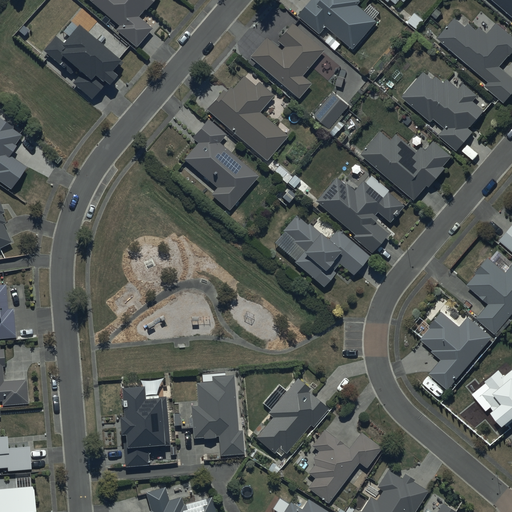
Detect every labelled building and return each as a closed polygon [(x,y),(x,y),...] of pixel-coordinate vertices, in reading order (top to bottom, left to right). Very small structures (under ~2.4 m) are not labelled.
[(88,0),(118,24),(115,29),(136,47),(152,28),(138,16),(144,9),(144,10),(152,0),(88,0)] [(311,0),(298,14),(320,33),(326,25),(352,49),(377,19),(359,4),(361,1),(359,0),(311,0)] [(511,0),(494,0),(511,15),(511,0)] [(454,17),(438,37),(488,81),(485,85),(504,102),(511,92),(511,75),(500,65),(509,55),(510,55),(511,52),(511,35),(496,22),(488,33),(479,26),(477,29),(469,22),(466,26),(454,17)] [(266,37),(249,56),(298,98),(311,83),(302,75),(323,51),(291,23),(277,40),(283,46),(280,49),(266,37)] [(122,62),(77,24),(62,41),(55,35),(42,49),(70,74),(76,68),(80,72),(72,81),(91,99),(106,82),(108,84),(116,75),(113,72),(122,62)] [(425,70),(402,96),(430,121),(433,118),(444,127),(439,133),(457,150),(473,131),(468,127),(470,125),(471,126),(484,110),(472,99),(477,94),(463,82),(459,87),(448,77),(445,81),(437,74),(434,77),(425,70)] [(222,90),(206,108),(265,159),(287,134),(259,111),(274,94),(259,81),(255,85),(244,75),(232,89),(229,86),(224,92),(222,90)] [(349,104),(334,91),(314,115),(330,127),(349,104)] [(0,181),(10,189),(27,166),(9,154),(16,145),(14,144),(21,134),(0,119),(0,181)] [(197,142),(183,159),(216,186),(210,194),(229,209),(257,175),(218,142),(225,134),(207,119),(192,137),(197,142)] [(381,129),(361,152),(414,200),(428,184),(430,186),(446,168),(443,166),(452,156),(433,140),(426,149),(422,145),(418,150),(396,132),(391,138),(381,129)] [(335,177),(315,200),(354,233),(352,235),(372,253),(388,234),(373,221),(377,217),(374,215),(377,211),(389,222),(403,206),(387,192),(388,190),(370,174),(364,181),(362,180),(354,189),(347,183),(345,185),(335,177)] [(0,246),(11,242),(2,224),(6,223),(1,212),(3,211),(0,204),(0,246)] [(283,232),(275,242),(295,260),(293,261),(322,286),(334,273),(332,271),(339,263),(352,275),(369,256),(323,216),(314,227),(308,223),(307,225),(295,214),(281,230),(283,232)] [(511,224),(499,240),(511,251),(511,224)] [(495,334),(511,313),(511,263),(506,271),(488,256),(475,271),(477,272),(468,284),(490,303),(477,318),(495,334)] [(0,337),(15,337),(13,308),(7,309),(5,284),(0,284),(0,337)] [(448,388),(492,336),(468,316),(460,326),(441,310),(429,325),(430,327),(421,338),(434,349),(432,351),(441,359),(429,373),(448,388)] [(0,400),(1,401),(1,405),(27,403),(25,379),(3,381),(2,365),(4,365),(3,349),(0,348),(0,400)] [(511,368),(504,375),(499,368),(484,381),(489,387),(482,394),(494,408),(491,410),(503,424),(505,423),(507,426),(511,421),(511,368)] [(197,404),(190,405),(193,438),(203,437),(203,438),(214,437),(214,436),(217,436),(219,455),(244,453),(242,429),(237,430),(232,375),(212,377),(212,381),(195,382),(197,404)] [(310,390),(297,379),(267,412),(272,417),(255,437),(273,453),(274,451),(280,457),(284,452),(285,453),(311,424),(313,426),(329,409),(309,391),(310,390)] [(124,434),(125,446),(123,446),(124,466),(148,464),(147,445),(169,444),(164,396),(143,398),(142,385),(120,387),(122,416),(117,416),(118,434),(124,434)] [(349,448),(323,429),(311,446),(317,451),(310,461),(314,464),(308,473),(314,477),(307,487),(328,503),(358,462),(366,468),(381,447),(360,432),(349,448)] [(0,467),(6,467),(6,470),(31,468),(29,446),(7,448),(6,435),(0,435),(0,467)] [(401,478),(387,470),(377,487),(382,490),(376,500),(369,496),(359,511),(413,511),(427,490),(412,482),(414,479),(404,473),(401,478)] [(0,511),(20,511),(35,511),(33,485),(0,488),(0,511)] [(214,511),(210,496),(183,504),(180,497),(168,500),(164,486),(145,492),(150,510),(148,510),(148,511),(214,511)] [(328,511),(307,499),(306,500),(297,494),(292,503),(289,501),(282,511),(277,511),(275,511),(274,511),(328,511)]
